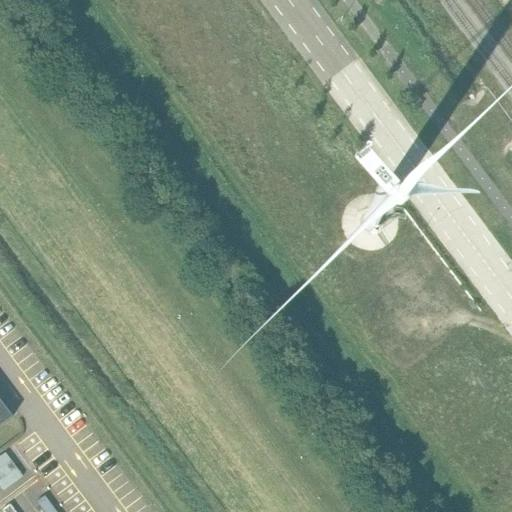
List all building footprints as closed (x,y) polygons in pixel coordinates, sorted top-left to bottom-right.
[(377,220),(376,218),(374,217),(372,216),(370,215),(368,215),(366,216),(365,217),(363,219),(362,221),(362,223),(362,225),(363,227),(364,229),(366,230),(368,231),(370,231),(372,231),(374,230),(376,229),(377,227),(378,225),(378,222),(377,220)] [(0,427),(11,420),(0,405),(0,427)] [(0,468),(11,460),(5,453),(0,456),(0,468)] [(11,460),(0,468),(0,480),(17,468),(11,460)] [(0,480),(0,486),(3,491),(22,476),(17,468),(0,480)]
